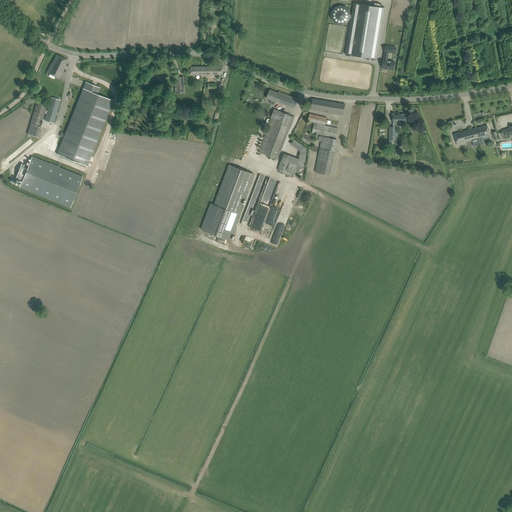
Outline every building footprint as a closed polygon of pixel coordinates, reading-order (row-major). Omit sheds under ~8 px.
[(377,59),(385,8),(364,4),(354,2),(352,15),(350,15),(351,14),(349,9),(345,6),(340,5),(335,7),(332,11),(331,16),(333,21),(337,24),(342,25),(347,23),(350,19),(350,18),(351,18),(346,55),(356,56),(356,55),(377,59)] [(393,47),(386,46),(385,52),(384,60),(383,60),(383,61),(382,61),(382,65),(382,68),(386,69),(386,68),(388,69),(394,70),(395,62),(387,61),(389,51),(392,51),(393,47)] [(59,78),(68,60),(56,55),(52,64),(52,63),(47,72),(59,78)] [(206,75),(206,67),(190,67),(190,75),(202,75),(202,76),(206,76),(206,75)] [(221,75),(221,72),(221,67),(206,67),(206,75),(221,75)] [(97,94),(100,88),(85,82),(65,134),(61,132),(60,136),(63,137),(57,154),(87,166),(113,101),(97,94)] [(294,108),(298,99),(279,92),(278,93),(270,90),(266,98),(270,100),(269,103),(274,105),(276,101),(294,108)] [(44,113),(47,114),(45,120),(53,123),(60,100),(51,97),(48,110),(45,109),(47,104),(37,101),(30,124),(27,134),(39,137),(42,127),(40,127),(44,113)] [(313,99),(311,109),(343,115),(345,104),(313,99)] [(281,112),(281,111),(274,109),(271,118),(272,118),(259,152),(278,159),(290,125),(291,126),(294,117),(281,112)] [(308,119),(308,121),(325,125),(325,124),(326,123),(330,124),(331,121),(326,120),(327,118),(309,114),(308,119)] [(389,140),(396,140),(396,127),(399,127),(399,122),(405,122),(405,120),(405,115),(404,115),(404,114),(401,114),(401,115),(393,115),(393,122),(393,123),(393,127),(389,127),(389,132),(389,140)] [(336,138),(338,128),(314,123),(312,133),(336,138)] [(477,132),(476,133),(477,138),(490,134),(489,130),(487,125),(476,128),(477,132)] [(474,144),(478,142),(476,133),(477,132),(476,128),(454,134),(457,144),(473,140),(474,144)] [(315,172),(330,175),(337,139),(319,136),(318,141),(321,141),(315,172)] [(303,161),(305,162),(307,148),(294,139),(291,144),(299,150),(298,158),(284,153),(277,170),(280,171),(279,172),(293,178),(295,173),(295,171),(299,172),(303,161)] [(395,154),(403,154),(403,145),(399,145),(399,149),(395,149),(395,154)] [(28,166),(21,164),(16,178),(22,180),(20,187),(70,208),(83,177),(32,157),(28,166)] [(241,214),(239,214),(254,174),(229,164),(214,204),(210,203),(201,229),(231,241),(241,214)]
